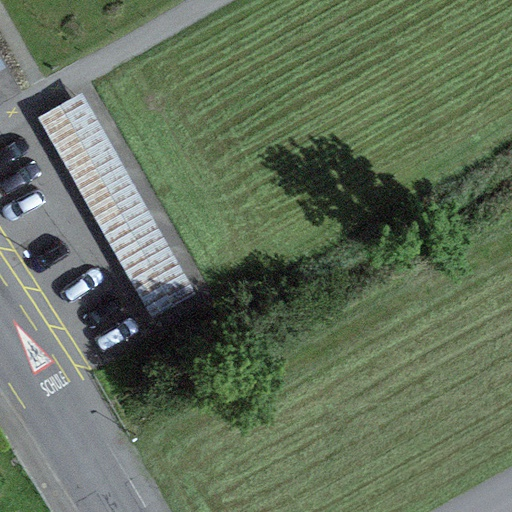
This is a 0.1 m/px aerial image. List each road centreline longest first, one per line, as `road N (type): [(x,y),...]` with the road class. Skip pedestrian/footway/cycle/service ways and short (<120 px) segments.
road 1 (track): [(0,128),(220,0)]
road 2 (tertiary): [(0,326),(116,511)]
